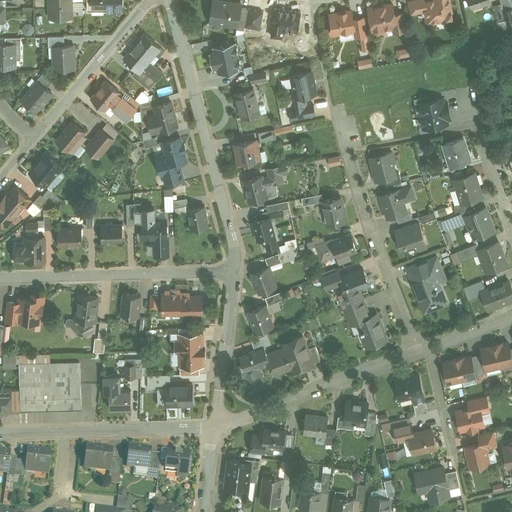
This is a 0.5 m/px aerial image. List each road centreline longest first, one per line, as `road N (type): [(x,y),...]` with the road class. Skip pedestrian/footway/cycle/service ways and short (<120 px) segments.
road 1 (residential): [(234,272),(167,0)]
road 2 (residential): [(0,279),(234,272)]
road 3 (residential): [(418,353),(341,132)]
road 4 (residential): [(418,353),(215,426)]
road 5 (residential): [(0,434),(215,426)]
road 6 (residential): [(150,0),(35,139)]
road 7 (residential): [(215,426),(234,272)]
road 8 (residential): [(511,226),(469,92)]
